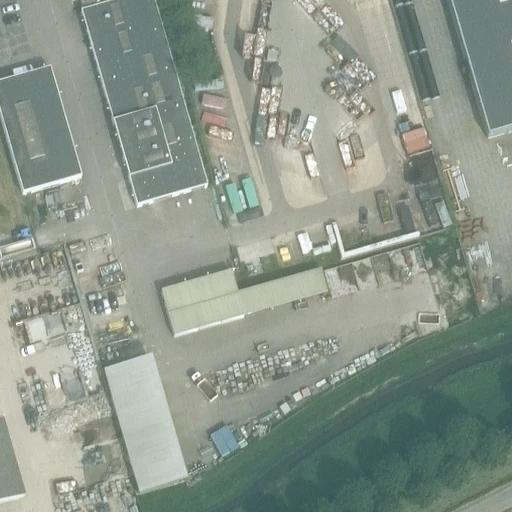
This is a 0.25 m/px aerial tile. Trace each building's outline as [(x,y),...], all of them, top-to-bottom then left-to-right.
[(81,14),(128,181),(136,209),(207,188),(152,0),(70,0),(71,3),(79,1),(83,13),(81,14)] [(511,0),(446,0),(487,140),(511,132),(511,0)] [(275,29),(274,51),(283,52),(285,29),(275,29)] [(0,118),(22,196),(81,179),(50,71),(0,84),(0,118)] [(503,249),(511,245),(511,210),(507,195),(487,201),(503,249)] [(237,296),(231,275),(231,274),(161,294),(174,338),(244,318),(244,317),(327,294),(320,272),(237,296)] [(108,322),(91,322),(91,341),(108,341),(108,322)] [(141,496),(187,483),(152,360),(106,374),(104,375),(139,496),(141,496)] [(265,404),(244,418),(255,435),(276,421),(265,404)] [(0,504),(24,498),(2,421),(0,421),(0,504)]
